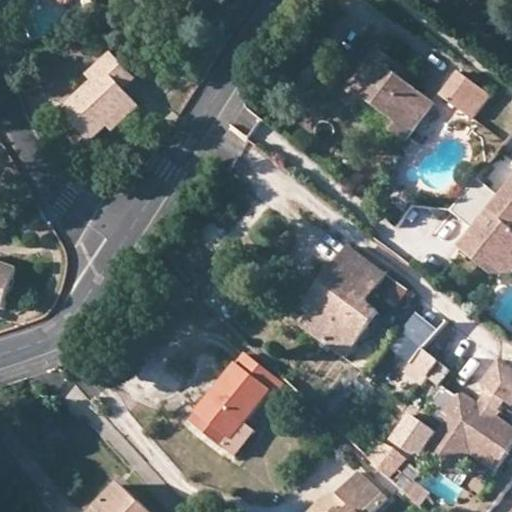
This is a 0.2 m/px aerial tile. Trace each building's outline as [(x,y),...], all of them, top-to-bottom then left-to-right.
[(379,50),(352,87),(367,97),(400,123),(394,131),(410,142),(438,104),(407,82),(399,76),(405,69),(379,50)] [(112,55),(100,66),(108,74),(98,83),(67,112),(95,143),(110,129),(102,121),(109,115),(129,96),(125,92),(136,81),(112,55)] [(90,75),(98,83),(108,74),(100,66),(90,75)] [(413,74),(405,69),(399,76),(407,82),(413,74)] [(462,72),(444,97),(476,121),(494,96),(462,72)] [(359,108),(367,97),(352,87),(345,96),(359,108)] [(142,110),(129,96),(109,115),(122,129),(142,110)] [(122,129),(109,115),(102,121),(110,129),(116,135),(122,129)] [(498,186),(511,168),(511,160),(503,154),(486,176),(498,186)] [(511,256),(511,186),(503,197),(481,180),(455,212),(477,230),(462,248),(484,265),(492,256),(511,256)] [(305,327),(335,350),(369,304),(389,278),(351,249),(309,306),(317,312),(305,327)] [(511,274),(511,256),(492,256),(484,265),(496,275),(511,274)] [(0,309),(7,311),(20,270),(0,263),(0,309)] [(384,314),(369,304),(335,350),(349,360),(384,314)] [(431,379),(440,387),(453,372),(426,350),(413,365),(431,379)] [(192,425),(226,450),(246,423),(270,392),(276,398),(287,383),(247,354),(192,425)] [(454,454),(474,454),(501,472),(511,455),(511,426),(500,418),(510,404),(511,405),(511,368),(503,363),(486,388),(491,392),(482,406),(466,395),(459,397),(447,415),(452,419),(447,426),(443,433),(428,456),(445,467),(454,454)] [(425,386),(431,379),(413,365),(408,372),(425,386)] [(459,397),(447,389),(434,408),(441,413),(437,419),(447,426),(452,419),(447,415),(459,397)] [(428,456),(443,433),(418,416),(399,444),(419,457),(428,456)] [(259,432),(246,423),(226,450),(238,460),(259,432)] [(412,461),(400,451),(385,470),(395,480),(412,461)] [(459,477),(474,454),(454,454),(445,467),(459,477)] [(362,472),(341,494),(354,507),(349,511),(343,511),(341,510),(339,511),(381,511),(393,501),(362,472)] [(149,511),(122,487),(98,511),(149,511)] [(349,511),(354,507),(341,494),(329,498),(316,511),(339,511),(341,510),(343,511),(349,511)]
